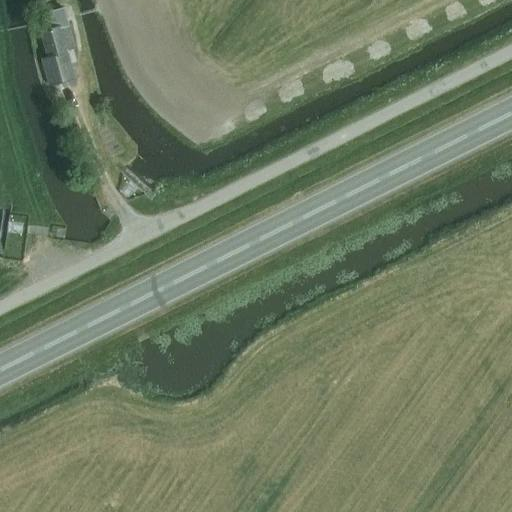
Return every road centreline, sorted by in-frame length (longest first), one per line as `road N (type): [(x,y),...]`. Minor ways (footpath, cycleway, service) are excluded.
road 1 (unclassified): [(0,308),(511,50)]
road 2 (trunk): [(0,367),(511,111)]
road 3 (track): [(36,260),(40,226),(0,81)]
